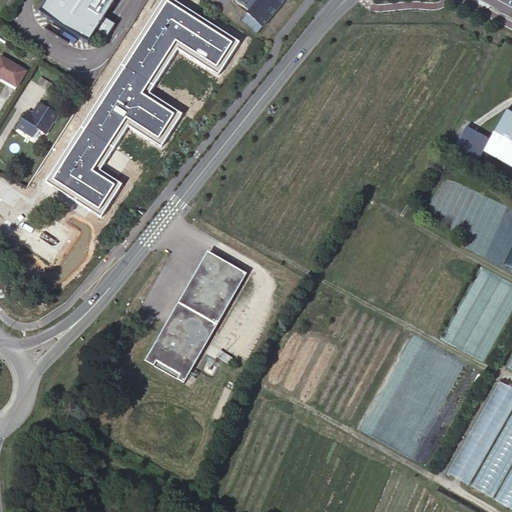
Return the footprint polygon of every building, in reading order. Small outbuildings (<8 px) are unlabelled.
[(84,35),(106,0),(44,0),(40,8),(84,35)] [(251,10),(248,13),(265,25),(282,0),(237,0),(251,10)] [(204,16),(183,3),(174,17),(194,31),(204,16)] [(248,13),(243,21),(259,33),(265,25),(248,13)] [(192,38),(168,21),(82,150),(106,166),(141,114),(156,91),(192,38)] [(0,56),(0,76),(17,86),(26,71),(0,56)] [(17,86),(0,76),(0,80),(15,89),(17,86)] [(56,86),(42,78),(40,82),(53,91),(56,86)] [(161,94),(156,91),(141,114),(146,117),(161,94)] [(59,114),(38,101),(32,111),(32,113),(31,116),(26,113),(28,109),(27,108),(15,126),(32,136),(37,128),(45,133),(53,121),(54,122),(59,114)] [(511,117),(504,113),(490,139),(483,152),(511,168),(511,117)] [(483,152),(490,139),(466,126),(455,147),(478,160),(483,152)] [(245,274),(211,254),(160,345),(155,342),(144,362),(183,384),(245,274)] [(219,350),(215,356),(226,362),(229,356),(219,350)] [(511,390),(496,383),(451,478),(470,487),(494,499),(504,477),(505,483),(495,502),(511,510),(511,390)]
